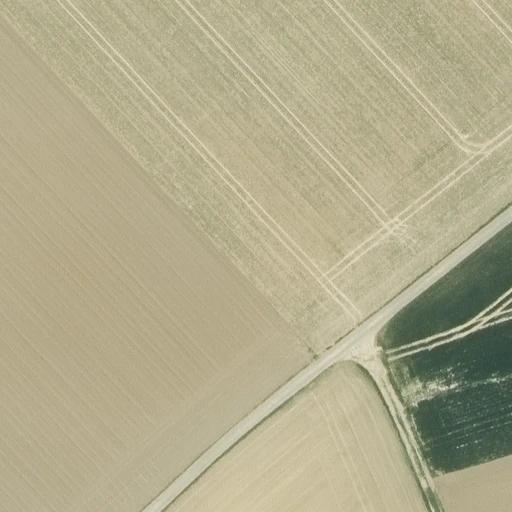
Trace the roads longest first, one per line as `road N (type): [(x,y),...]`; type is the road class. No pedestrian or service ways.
road 1 (track): [(511,242),(299,406),(179,511)]
road 2 (track): [(375,352),(443,511)]
